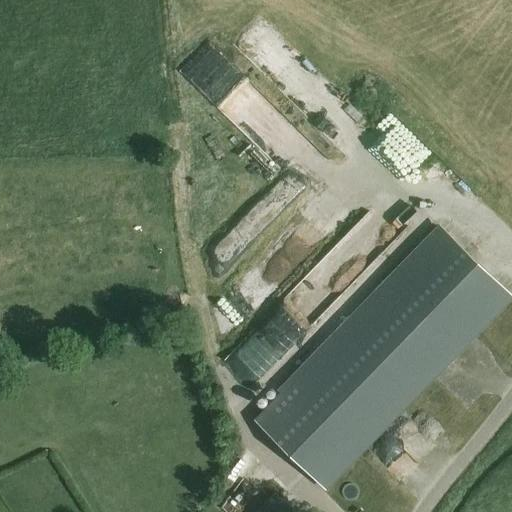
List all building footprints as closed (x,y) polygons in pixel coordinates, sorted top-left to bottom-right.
[(510,296),(441,229),(255,420),(324,487),(510,296)] [(245,374),(259,385),(270,381),(284,363),(301,357),(339,309),(325,298),(296,309),(291,294),(300,282),(278,266),(268,270),(261,279),(266,292),(285,308),(294,305),(298,316),(275,346),(239,359),(245,374)] [(254,290),(224,322),(245,340),(274,308),(254,290)] [(409,455),(399,463),(412,479),(422,471),(409,455)] [(295,511),(276,492),(256,511),(295,511)]
